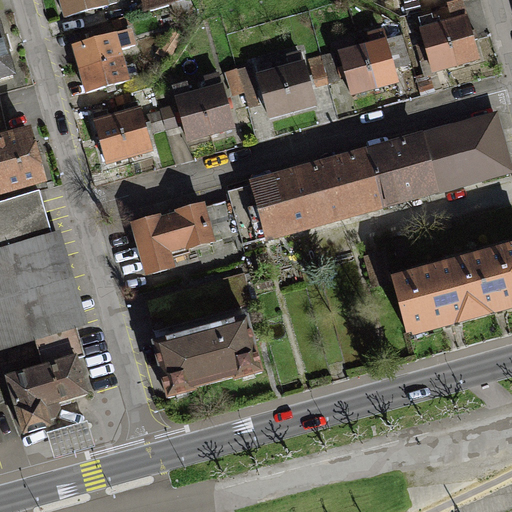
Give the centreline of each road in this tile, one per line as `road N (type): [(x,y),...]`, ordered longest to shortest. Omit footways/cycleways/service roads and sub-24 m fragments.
road 1 (residential): [(80,198),(511,83)]
road 2 (tertiary): [(511,360),(153,456)]
road 3 (residential): [(80,198),(153,456)]
road 4 (residential): [(23,0),(80,198)]
road 5 (tertiary): [(153,456),(0,499)]
